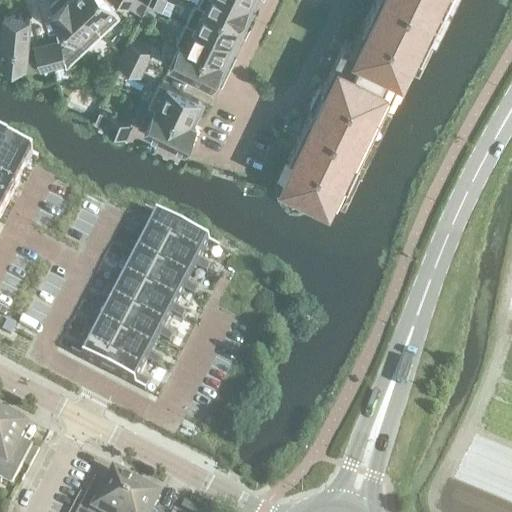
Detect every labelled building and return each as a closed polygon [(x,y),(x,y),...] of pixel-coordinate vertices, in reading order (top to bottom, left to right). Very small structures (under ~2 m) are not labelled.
[(59,39),(47,42),(53,65),(65,62),(66,65),(102,31),(73,0),(55,0),(50,5),(54,9),(52,11),(53,13),(52,14),(62,26),(57,31),(59,39)] [(73,0),(102,31),(120,14),(106,0),(73,0)] [(155,0),(153,6),(161,10),(166,0),(155,0)] [(238,24),(248,4),(238,0),(199,0),(198,4),(238,24)] [(319,199),(320,198),(344,209),(411,72),(419,76),(455,0),(373,0),(353,42),(345,38),(322,86),(320,85),(310,105),(312,106),(278,177),(277,179),(276,181),(276,183),(275,185),(275,187),(275,189),(276,191),(276,193),(277,195),(277,197),(278,198),(279,200),(280,202),(282,203),(283,205),(285,206),(287,207),(289,208),(290,209),(292,210),(294,210),(296,211),(301,211),(303,210),(305,210),(307,209),(308,209),(310,208),(312,207),(314,206),(315,204),(318,201),(319,199)] [(195,2),(185,21),(194,26),(229,43),(238,24),(198,4),(195,2)] [(144,11),(138,23),(147,27),(153,15),(144,11)] [(0,60),(25,62),(29,17),(4,14),(1,40),(0,39),(0,60)] [(185,21),(175,42),(179,44),(180,43),(220,63),(220,62),(229,43),(194,26),(185,21)] [(124,52),(145,62),(150,51),(129,41),(124,52)] [(41,68),(53,65),(47,42),(36,45),(41,68)] [(180,43),(179,44),(170,63),(211,84),(221,63),(220,62),(220,63),(180,43)] [(140,73),(145,62),(124,52),(118,63),(140,73)] [(188,122),(188,121),(198,99),(159,80),(147,103),(148,104),(155,107),(155,106),(188,122)] [(148,104),(138,125),(144,129),(184,148),(186,144),(188,146),(196,129),(194,128),(195,125),(188,121),(188,122),(155,106),(155,107),(148,104)] [(130,124),(108,114),(99,110),(94,122),(125,135),(130,124)] [(0,217),(33,156),(0,138),(0,217)] [(136,229),(133,235),(143,241),(169,254),(182,230),(156,216),(146,234),(136,229)] [(209,244),(182,230),(169,254),(196,268),(206,274),(210,267),(200,261),(209,244)] [(124,252),(120,259),(130,264),(157,278),(169,254),(143,241),(134,257),(124,252)] [(196,268),(169,254),(157,278),(184,292),(194,297),(198,290),(187,285),(196,268)] [(111,275),(108,282),(118,287),(145,301),(157,278),(130,264),(122,280),(111,275)] [(184,292),(157,278),(145,301),(171,315),(182,320),(185,313),(175,308),(184,292)] [(99,298),(96,305),(106,310),(132,324),(145,301),(118,287),(109,303),(99,298)] [(171,315),(145,301),(132,324),(159,338),(169,343),(173,336),(162,331),(171,315)] [(87,322),(83,329),(93,334),(120,348),(132,324),(106,310),(97,327),(87,322)] [(15,325),(6,321),(1,331),(10,335),(15,325)] [(132,324),(120,348),(147,362),(157,367),(160,360),(150,355),(159,338),(132,324)] [(75,345),(70,353),(107,372),(120,348),(93,334),(85,350),(75,345)] [(120,348),(107,372),(134,386),(144,391),(145,390),(148,384),(138,378),(147,362),(120,348)] [(4,415),(0,422),(0,478),(12,485),(32,446),(21,440),(27,428),(4,415)] [(122,511),(137,485),(114,473),(107,485),(96,479),(78,511),(122,511)] [(137,485),(122,511),(158,511),(154,510),(160,497),(137,485)]
